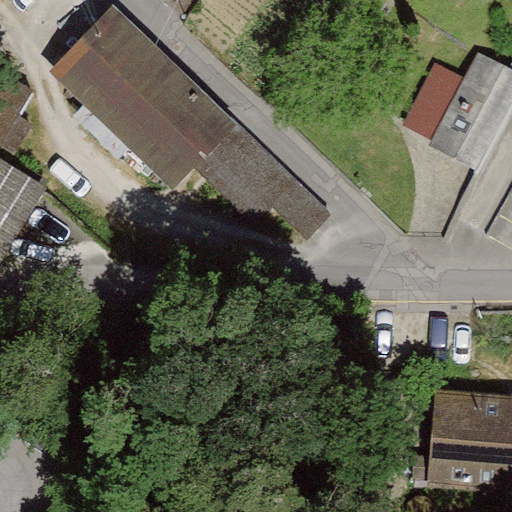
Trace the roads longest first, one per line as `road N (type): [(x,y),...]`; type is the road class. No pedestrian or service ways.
road 1 (residential): [(443,287),(0,303)]
road 2 (residential): [(443,287),(133,0)]
